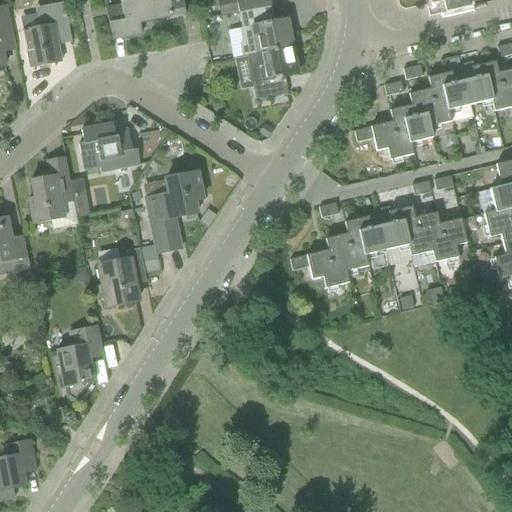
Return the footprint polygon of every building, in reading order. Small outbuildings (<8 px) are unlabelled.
[(153,19),(149,0),(117,0),(120,14),(105,17),(110,41),(140,36),(137,22),(153,19)] [(149,0),(153,19),(166,17),(167,19),(183,16),(179,0),(149,0)] [(233,0),(237,15),(269,8),(267,0),(233,0)] [(468,8),(466,0),(428,0),(430,4),(425,5),(428,18),(468,8)] [(68,35),(62,4),(39,9),(41,20),(35,21),(37,29),(21,32),(28,70),(59,63),(54,38),(68,35)] [(0,72),(3,72),(2,68),(4,67),(0,47),(0,40),(12,38),(6,8),(0,8),(0,72)] [(242,57),(245,57),(290,48),(285,21),(272,23),(269,8),(237,15),(242,44),(240,47),(242,57)] [(511,44),(495,49),(498,60),(511,56),(511,44)] [(290,48),(245,57),(254,101),(286,95),(282,78),(295,76),(290,48)] [(470,64),(458,66),(468,107),(489,102),(486,90),(498,87),(495,75),(492,64),(471,69),(470,64)] [(426,79),(429,91),(431,103),(444,100),(449,123),(470,118),(468,107),(458,66),(446,69),(447,74),(426,79)] [(418,67),(401,71),(404,82),(421,78),(418,67)] [(511,70),(495,75),(498,87),(486,90),(489,102),(491,113),(511,107),(511,101),(511,96),(511,95),(511,70)] [(399,83),(382,87),(385,98),(402,94),(399,83)] [(407,96),(409,108),(412,119),(425,116),(428,128),(449,123),(444,100),(431,103),(429,91),(407,96)] [(388,113),(390,124),(393,136),(406,133),(408,145),(430,139),(428,128),(425,116),(412,119),(409,108),(388,113)] [(393,136),(390,124),(352,133),(354,143),(371,139),(374,153),(385,150),(388,161),(411,156),(408,145),(406,133),(393,136)] [(77,146),(81,165),(82,172),(100,169),(101,174),(138,167),(135,151),(134,151),(135,155),(120,158),(116,138),(111,139),(110,134),(112,134),(111,126),(79,132),(82,145),(77,146)] [(262,127),(257,135),(265,140),(270,132),(262,127)] [(29,183),(33,200),(27,201),(32,226),(50,223),(52,231),(76,226),(63,160),(45,163),(48,179),(29,183)] [(511,189),(511,162),(494,166),(499,188),(511,186),(511,189)] [(144,202),(150,236),(154,255),(178,251),(172,220),(195,215),(192,202),(200,201),(195,174),(163,180),(167,197),(144,202)] [(449,178),(432,182),(435,193),(451,189),(449,178)] [(427,183),(410,187),(413,198),(430,194),(427,183)] [(488,191),(493,213),(505,210),(508,222),(511,221),(511,189),(511,186),(499,188),(488,191)] [(334,205),(317,209),(320,220),(337,216),(334,205)] [(386,209),(375,211),(384,251),(406,246),(403,234),(415,231),(412,219),(410,208),(387,214),(386,209)] [(498,236),(501,246),(511,243),(511,221),(508,222),(505,210),(493,213),(482,216),(487,239),(498,236)] [(206,211),(198,223),(206,228),(214,217),(206,211)] [(342,224),(345,235),(348,247),(361,244),(363,256),(384,251),(375,211),(363,214),(364,219),(342,224)] [(415,231),(403,234),(406,246),(408,253),(409,257),(411,269),(434,263),(431,252),(428,240),(440,238),(437,226),(434,214),(412,219),(415,231)] [(0,220),(0,273),(1,277),(29,272),(22,238),(10,240),(6,219),(0,220)] [(459,221),(437,226),(440,238),(428,240),(431,252),(434,263),(456,258),(454,247),(464,244),(459,221)] [(323,240),(326,252),(329,264),(341,261),(344,273),(366,267),(363,256),(361,244),(348,247),(345,235),(323,240)] [(494,239),(484,239),(485,258),(495,258),(494,239)] [(497,283),(509,280),(511,279),(511,243),(501,246),(503,257),(492,260),(497,283)] [(97,269),(100,289),(104,308),(136,302),(131,278),(142,276),(140,264),(137,250),(116,254),(118,264),(97,269)] [(329,264),(326,252),(288,261),(290,272),(307,268),(310,281),(321,278),(324,290),(347,284),(344,273),(341,261),(329,264)] [(156,261),(140,264),(142,276),(158,272),(156,261)] [(83,269),(75,271),(77,283),(86,281),(83,269)] [(435,292),(425,294),(428,307),(442,304),(439,291),(438,289),(435,290),(435,292)] [(409,298),(398,300),(401,312),(412,310),(409,298)] [(66,399),(76,406),(90,384),(93,383),(88,360),(102,357),(96,329),(68,334),(71,350),(55,353),(62,389),(64,389),(66,399)] [(0,361),(0,375),(8,379),(13,367),(0,361)] [(6,459),(0,459),(0,501),(14,499),(12,490),(24,488),(22,475),(34,473),(28,441),(3,446),(6,459)]
